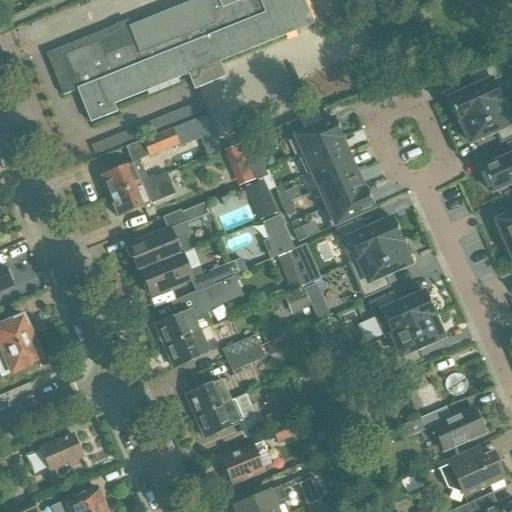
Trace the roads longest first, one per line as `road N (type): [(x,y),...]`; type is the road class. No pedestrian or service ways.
road 1 (residential): [(110,378),(0,129)]
road 2 (residential): [(511,398),(417,182)]
road 3 (residential): [(417,182),(434,175),(440,154),(421,112),(403,102),(384,110),(376,132),(395,175)]
road 4 (residential): [(169,511),(110,378)]
